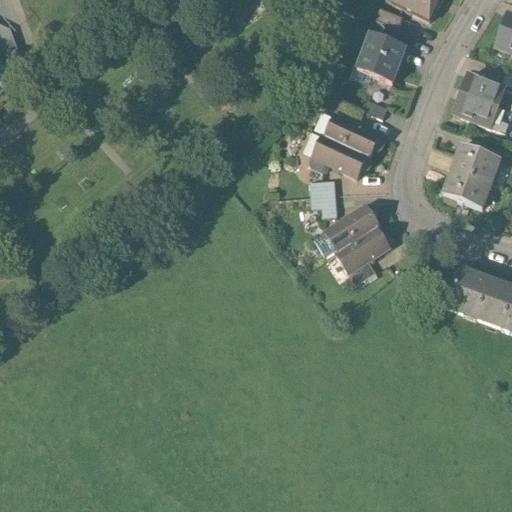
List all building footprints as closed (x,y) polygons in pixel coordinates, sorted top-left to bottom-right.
[(450,0),(401,0),(394,17),(436,35),(450,0)] [(511,6),(504,3),(487,47),(511,56),(511,6)] [(393,32),(398,19),(380,12),(375,25),(393,32)] [(0,29),(0,50),(19,60),(8,33),(0,29)] [(417,57),(377,40),(359,82),(399,99),(417,57)] [(511,90),(476,76),(457,126),(511,147),(511,90)] [(339,110),(326,139),(377,161),(390,132),(339,110)] [(446,162),(494,182),(505,157),(457,136),(446,162)] [(365,190),(377,161),(326,139),(313,168),(365,190)] [(494,182),(446,162),(435,188),(483,208),(494,182)] [(338,225),(338,186),(310,186),(310,225),(338,225)] [(313,242),(327,267),(381,237),(367,212),(313,242)] [(395,262),(381,237),(327,267),(341,292),(395,262)] [(511,280),(452,257),(433,307),(511,336),(511,280)]
